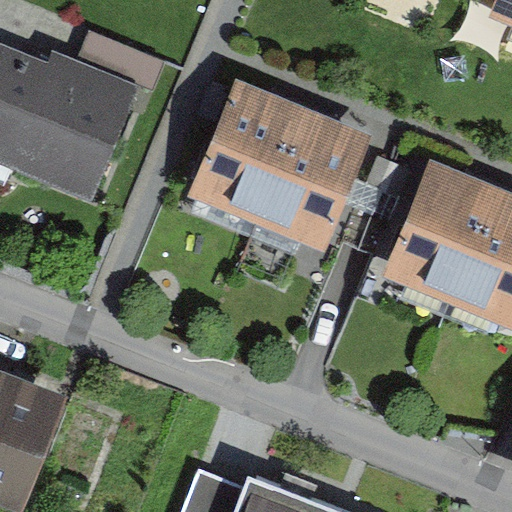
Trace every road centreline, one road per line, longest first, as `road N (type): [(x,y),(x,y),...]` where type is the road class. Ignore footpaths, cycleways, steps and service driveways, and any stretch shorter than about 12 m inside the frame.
road 1 (residential): [(511,495),(0,300)]
road 2 (unknown): [(97,337),(232,0)]
